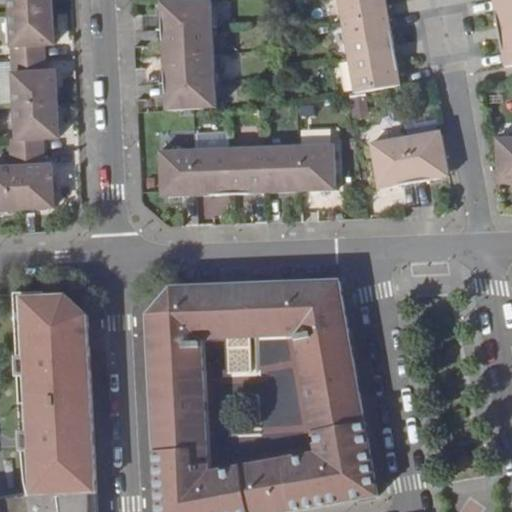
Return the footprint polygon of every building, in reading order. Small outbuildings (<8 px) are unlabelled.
[(9,0),(10,15),(52,13),(51,0),(9,0)] [(337,0),(343,27),(389,19),(385,0),(337,0)] [(506,32),(511,31),(511,0),(492,0),(498,28),(505,27),(506,32)] [(212,3),(161,5),(163,32),(213,29),(212,3)] [(13,62),(43,60),(43,47),(54,46),(52,13),(10,15),(13,62)] [(350,61),(390,53),(388,48),(395,48),(389,19),(343,27),(350,61)] [(213,29),(163,32),(164,58),(215,55),(213,29)] [(505,69),(511,68),(511,31),(506,32),(507,38),(499,39),(505,69)] [(350,61),(356,96),(396,89),(402,87),(397,59),(391,60),(390,53),(350,61)] [(215,55),(164,58),(166,85),(217,82),(215,55)] [(15,109),(57,107),(56,74),(45,74),(43,60),(13,62),(15,109)] [(217,82),(166,85),(168,114),(194,112),(218,111),(217,82)] [(12,156),(42,154),(42,139),(59,138),(57,107),(15,109),(16,140),(12,140),(12,156)] [(406,139),(414,185),(444,180),(442,175),(449,174),(441,133),(406,139)] [(502,186),(511,185),(511,138),(496,139),(497,178),(503,179),(502,186)] [(386,190),(414,185),(406,139),(370,146),(378,186),(384,185),(386,190)] [(300,189),(301,194),(331,193),(331,189),(336,189),(334,147),(299,148),(300,189)] [(264,150),(266,196),(295,195),(295,190),(300,189),(299,148),(264,150)] [(238,197),(266,196),(264,150),(230,151),(231,192),(238,192),(238,197)] [(195,152),(197,198),(226,197),(226,192),(231,192),(230,151),(195,152)] [(166,200),(197,198),(195,152),(159,153),(161,196),(166,195),(166,200)] [(20,169),(22,211),(54,210),(52,168),(43,168),(42,154),(12,156),(14,169),(20,169)] [(0,169),(0,212),(22,211),(20,169),(14,169),(0,169)] [(148,316),(157,511),(295,511),(378,497),(340,282),(172,288),(148,316)] [(0,295),(0,511),(98,511),(88,317),(62,293),(0,295)]
